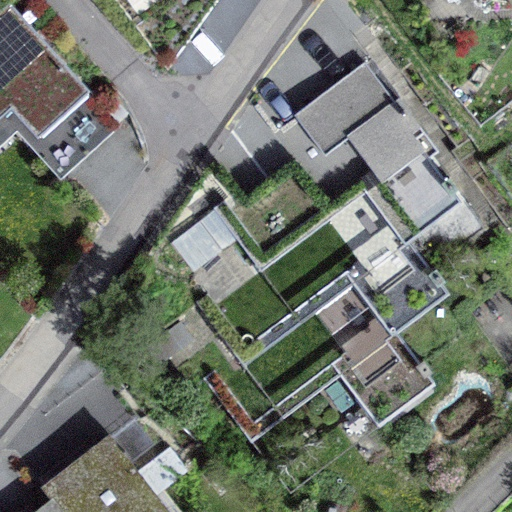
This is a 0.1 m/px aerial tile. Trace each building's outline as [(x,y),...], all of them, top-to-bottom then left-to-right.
[(118,0),(153,42),(194,8),(187,0),(118,0)] [(9,2),(0,9),(0,129),(16,114),(64,168),(116,120),(9,2)] [(236,238),(254,261),(415,141),(410,134),(420,127),(399,98),(394,102),(364,63),(295,115),(312,137),(171,243),(193,272),(236,238)] [(198,303),(237,355),(452,191),(415,141),(254,261),(198,303)] [(237,355),(205,379),(245,431),(334,365),(379,425),(433,383),(427,375),(432,372),(423,360),(418,363),(395,332),(447,293),(440,284),(445,281),(436,268),(431,272),(408,241),(460,202),(452,191),(237,355)] [(511,266),(498,277),(511,296),(511,266)] [(168,511),(130,462),(154,443),(134,417),(45,486),(54,497),(65,511),(168,511)] [(65,511),(54,497),(34,511),(65,511)]
